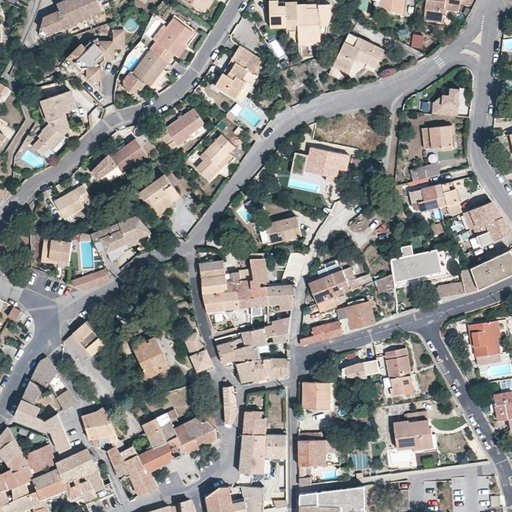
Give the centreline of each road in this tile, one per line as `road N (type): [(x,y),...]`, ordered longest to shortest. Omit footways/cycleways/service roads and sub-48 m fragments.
road 1 (residential): [(0,216),(104,126),(175,94),(239,0)]
road 2 (residential): [(267,148),(297,116),(395,90),(458,50),(489,41)]
road 3 (residential): [(511,500),(422,319)]
road 4 (residential): [(295,359),(314,250),(333,222),(363,204)]
road 5 (residential): [(489,41),(479,147),(511,209)]
road 6 (residential): [(59,329),(139,263),(193,240)]
road 7 (residential): [(291,511),(295,359)]
road 8 (residential): [(295,359),(422,319)]
road 9 (residential): [(47,339),(84,399),(72,418),(87,444)]
